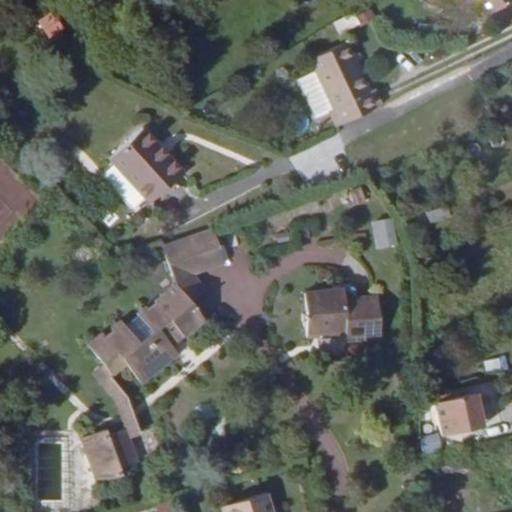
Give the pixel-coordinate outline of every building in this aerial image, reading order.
[(476,0),(484,13),(506,0),(476,0)] [(46,36),(60,25),(48,10),(34,21),(46,36)] [(321,108),(328,123),(375,101),(368,86),(363,89),(341,42),(306,59),(327,106),(321,108)] [(98,158),(138,201),(171,169),(131,127),(98,158)] [(389,217),(370,219),(374,249),(393,247),(389,217)] [(222,260),(208,224),(175,237),(189,272),(222,260)] [(189,272),(175,237),(158,244),(172,279),(189,295),(201,283),(189,272)] [(286,323),(300,323),(299,321),(311,321),(311,322),(319,322),(319,320),(325,319),(326,327),(360,325),(357,283),(324,285),(323,275),(305,276),(306,278),(283,279),(285,299),(283,299),(283,309),(285,308),(286,323)] [(207,311),(189,295),(172,279),(155,298),(157,301),(149,308),(146,306),(140,312),(141,313),(129,327),(124,322),(116,331),(121,336),(114,343),(109,339),(96,353),(126,379),(137,367),(156,385),(188,351),(172,337),(183,326),(188,331),(207,311)] [(435,391),(419,394),(428,437),(463,430),(460,417),(467,416),(461,391),(435,396),(435,391)] [(470,429),(467,416),(460,417),(463,430),(470,429)] [(104,482),(125,468),(120,462),(139,448),(119,421),(101,432),(98,427),(76,442),(104,482)] [(260,511),(253,488),(212,500),(215,511),(260,511)]
